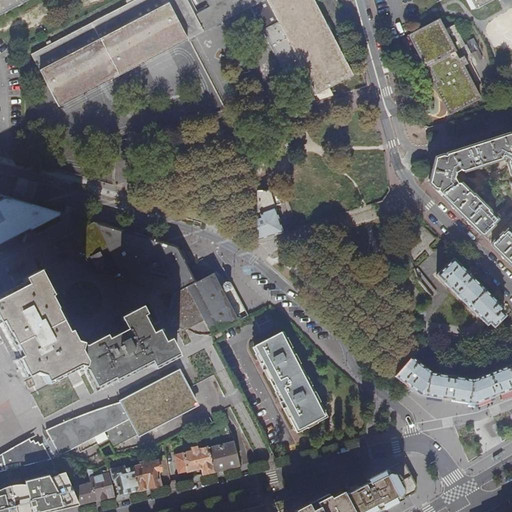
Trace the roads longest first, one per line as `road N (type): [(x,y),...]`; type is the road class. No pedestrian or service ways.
road 1 (residential): [(0,168),(206,236),(248,259),(342,342),(349,368),(408,417),(416,442)]
road 2 (residential): [(416,442),(134,511)]
road 3 (residential): [(403,173),(511,290)]
